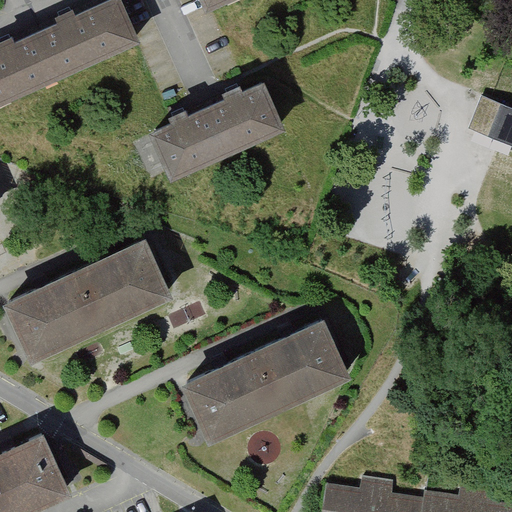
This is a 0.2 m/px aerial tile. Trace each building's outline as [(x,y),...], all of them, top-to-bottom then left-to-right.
[(0,102),(149,35),(132,0),(101,0),(84,8),(81,2),(62,11),(65,17),(21,37),(18,30),(1,38),(4,45),(0,46),(0,102)] [(201,0),(206,10),(228,0),(201,0)] [(171,178),(287,126),(265,77),(243,87),(241,81),(219,91),(222,96),(188,111),(185,106),(166,115),(168,120),(149,129),(171,178)] [(468,127),(511,144),(511,107),(481,95),(468,127)] [(8,296),(35,356),(179,291),(151,231),(8,296)] [(186,375),(213,436),(356,370),(329,310),(186,375)] [(0,448),(0,511),(22,511),(79,487),(51,426),(0,448)] [(325,511),(426,511),(429,499),(392,493),(394,482),(362,477),(361,488),(330,484),(325,511)] [(426,511),(511,511),(511,505),(490,502),(492,490),(461,485),(459,497),(430,493),(429,499),(426,511)]
